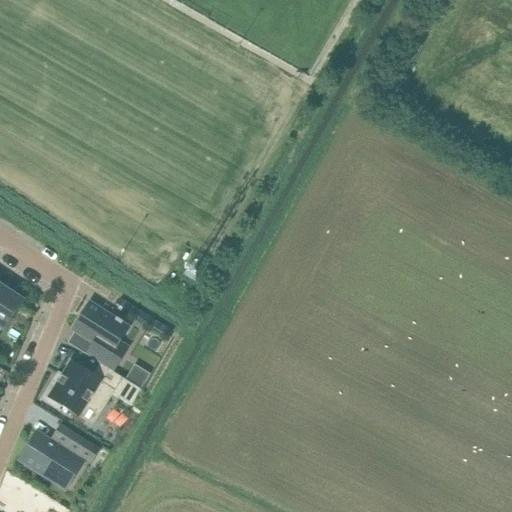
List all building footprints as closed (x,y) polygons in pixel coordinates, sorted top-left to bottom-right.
[(0,296),(0,327),(4,330),(23,301),(5,289),(0,296)] [(86,355),(112,372),(128,348),(119,343),(129,328),(122,324),(122,323),(116,319),(116,320),(89,303),(72,330),(93,343),(86,355)] [(58,372),(39,401),(40,402),(42,400),(60,412),(61,411),(59,410),(62,406),(79,417),(85,406),(90,405),(97,410),(111,387),(101,381),(102,381),(71,361),(63,375),(58,372)] [(122,378),(112,394),(131,406),(141,390),(122,378)] [(92,464),(101,449),(60,424),(60,425),(61,426),(53,439),(51,438),(51,439),(53,440),(50,443),(37,435),(21,460),(58,483),(77,454),(92,464)]
